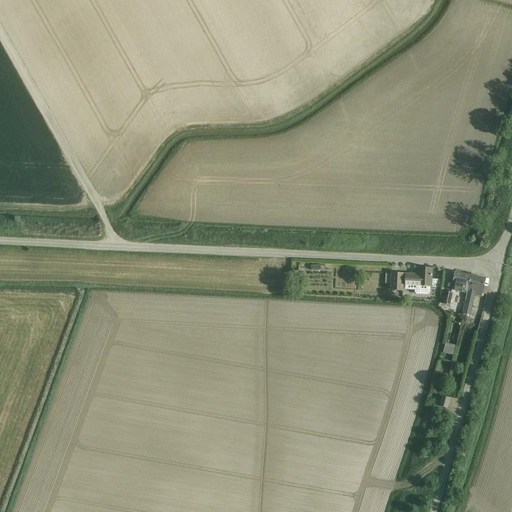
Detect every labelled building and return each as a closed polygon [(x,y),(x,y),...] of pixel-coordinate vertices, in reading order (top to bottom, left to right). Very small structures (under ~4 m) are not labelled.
[(405,285),(404,290),(414,291),(414,293),(416,295),(428,295),(430,293),(430,287),(438,288),(439,280),(431,279),(431,269),(418,269),(418,275),(416,275),(407,274),(405,274),(405,285)] [(466,293),(470,276),(455,272),(451,290),(466,293)] [(391,273),(390,291),(402,292),(403,274),(391,273)] [(470,276),(466,293),(462,314),(471,316),(475,295),(481,296),(482,293),(485,279),(470,276)] [(450,307),(452,293),(444,291),(441,305),(450,307)] [(439,407),(446,409),(449,399),(442,397),(439,407)]
